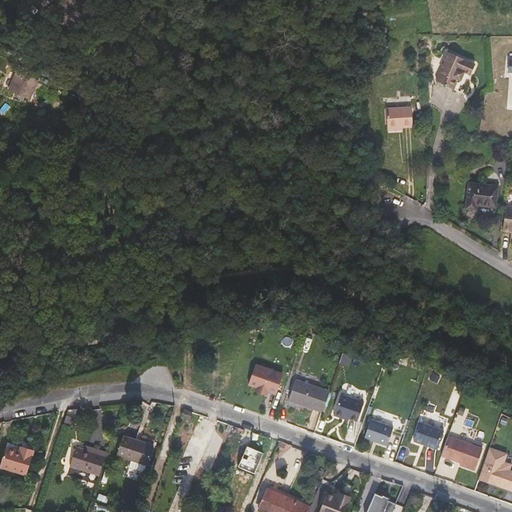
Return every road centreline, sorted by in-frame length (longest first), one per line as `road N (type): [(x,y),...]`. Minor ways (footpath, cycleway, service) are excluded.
road 1 (residential): [(0,409),(77,394),(170,392),(507,511)]
road 2 (track): [(511,361),(429,318),(294,271),(213,274),(124,298)]
road 3 (track): [(411,216),(131,247)]
road 4 (track): [(124,298),(108,325),(0,346)]
